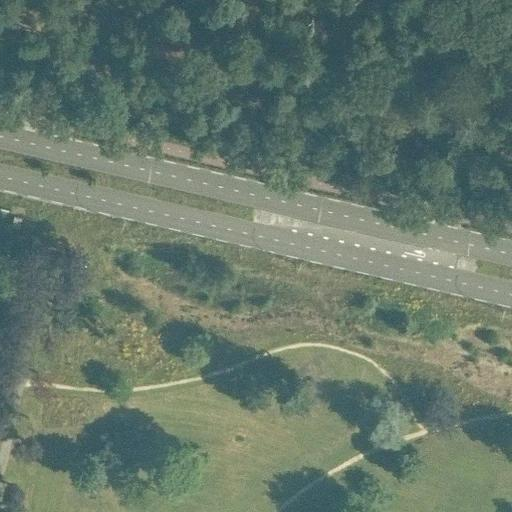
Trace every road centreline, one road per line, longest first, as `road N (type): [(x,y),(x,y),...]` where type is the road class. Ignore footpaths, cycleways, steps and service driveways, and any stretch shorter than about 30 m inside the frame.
road 1 (secondary): [(432,235),(0,136)]
road 2 (secondary): [(0,176),(420,276)]
